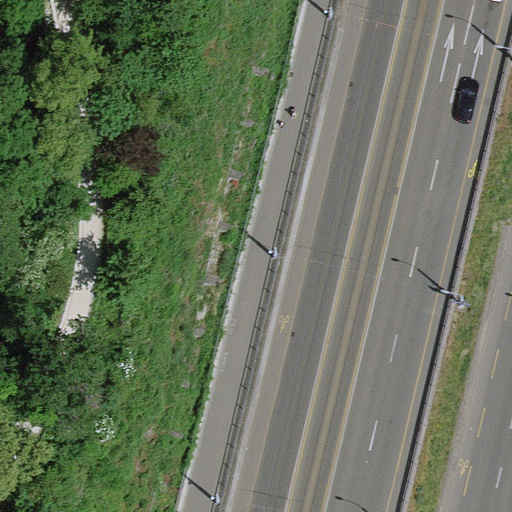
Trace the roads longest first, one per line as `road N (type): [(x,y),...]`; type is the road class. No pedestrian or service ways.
road 1 (secondary): [(355,511),(478,0)]
road 2 (secondary): [(389,0),(270,511)]
road 3 (primary): [(511,387),(483,511)]
